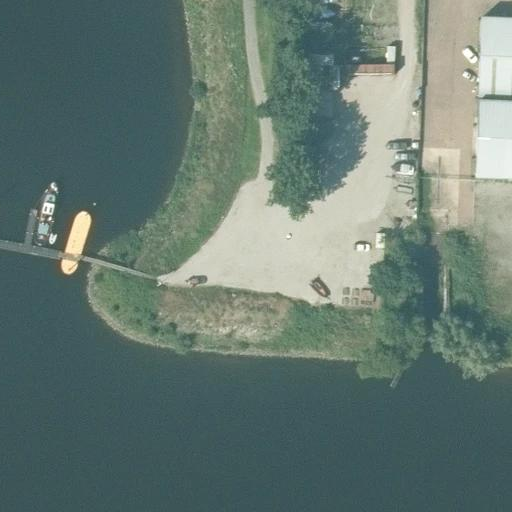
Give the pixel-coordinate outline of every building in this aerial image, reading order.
[(477,103),(511,103),(511,18),(480,18),(477,103)] [(511,103),(477,103),(474,180),(511,181),(511,103)] [(204,244),(153,231),(148,250),(199,263),(204,244)] [(325,250),(324,280),(379,281),(380,251),(325,250)] [(180,313),(126,303),(122,322),(177,332),(180,313)] [(258,320),(201,307),(198,325),(254,338),(258,320)]
